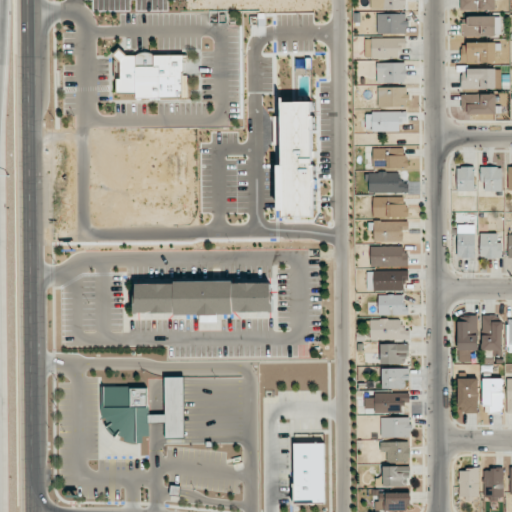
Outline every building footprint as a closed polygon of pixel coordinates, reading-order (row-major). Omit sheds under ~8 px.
[(371,0),(371,9),(406,9),(405,0),(371,0)] [(460,0),(461,10),(498,9),(497,0),(460,0)] [(377,34),(407,33),(407,13),(377,15),(377,34)] [(467,24),(461,24),(461,36),(500,35),(500,16),(467,17),(467,24)] [(372,58),(402,58),(402,48),(406,48),(406,38),(371,38),(372,58)] [(461,63),(497,62),(497,42),(461,43),(461,63)] [(115,48),(108,54),(115,61),(116,79),(111,79),(112,95),(131,95),(131,99),(155,99),(155,96),(176,96),(176,73),(180,73),(179,55),(150,55),(148,54),(144,53),(140,52),(137,52),(134,54),(131,56),(123,56),(115,48)] [(377,83),(406,82),(406,62),(376,63),(377,83)] [(461,88),(501,89),(501,69),(461,68),(461,88)] [(408,87),(378,87),(378,107),(408,106),(408,87)] [(461,94),(461,113),(496,113),(495,94),(461,94)] [(282,102),(282,165),(278,165),(279,217),(315,217),(314,101),(282,102)] [(407,112),(366,112),(366,131),(400,131),(400,123),(407,123),(407,112)] [(373,148),(372,168),(406,168),(406,148),(373,148)] [(485,191),(502,191),(502,166),(480,167),(481,182),(485,182),(485,191)] [(474,191),(474,167),(457,167),(457,191),(474,191)] [(368,192),(408,193),(409,174),(369,173),(368,192)] [(406,217),(406,197),(373,197),(373,217),(406,217)] [(403,241),(403,229),(408,229),(408,221),(373,221),(374,241),(403,241)] [(474,258),(475,225),(458,224),(457,258),(474,258)] [(480,258),(502,258),(502,243),(498,243),(497,233),(480,233),(480,258)] [(406,266),(406,246),(370,247),(371,267),(406,266)] [(403,290),(403,280),(408,280),(408,271),(372,271),(372,290),(403,290)] [(135,284),(174,284),(174,281),(232,281),(232,283),(270,283),(270,294),(272,294),(273,311),(233,311),(233,314),(216,314),(216,321),(198,321),(198,315),(174,315),(173,312),(133,312),(133,295),(135,295),(135,284)] [(378,315),(409,315),(408,306),(403,306),(403,295),(378,295),(378,315)] [(458,322),(457,351),(478,351),(478,315),(467,315),(467,322),(458,322)] [(502,316),(481,317),(482,351),(494,350),(494,356),(502,356),(502,316)] [(370,340),(410,339),(410,327),(400,327),(400,319),(370,320),(370,340)] [(380,344),(380,364),(409,363),(409,344),(380,344)] [(382,389),(405,388),(405,380),(409,380),(409,368),(382,369),(382,389)] [(147,387),(102,387),(102,419),(110,420),(109,436),(126,437),(125,443),(143,443),(143,436),(150,436),(150,421),(166,422),(165,439),(183,440),(184,377),(166,377),(165,415),(147,414),(147,387)] [(458,413),(477,414),(478,378),(459,378),(458,413)] [(489,413),(502,413),(503,378),(483,378),(483,406),(489,406),(489,413)] [(409,392),(375,393),(375,413),(402,412),(402,403),(409,403),(409,392)] [(381,437),(411,437),(411,417),(381,417),(381,437)] [(323,441),(324,503),(294,504),(294,441),(323,441)] [(409,442),(380,441),(380,451),(387,451),(387,461),(409,462),(409,442)] [(410,466),(382,466),(383,486),(410,486),(410,466)] [(479,497),(479,469),(459,469),(459,497),(479,497)] [(484,499),(504,498),(503,469),(483,469),(484,499)] [(377,511),(410,510),(410,492),(377,493),(377,511)]
